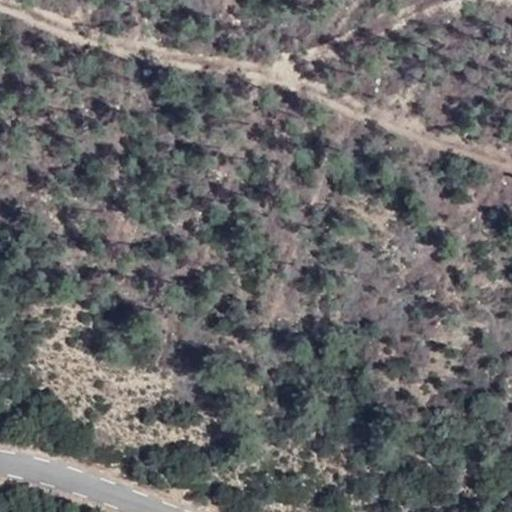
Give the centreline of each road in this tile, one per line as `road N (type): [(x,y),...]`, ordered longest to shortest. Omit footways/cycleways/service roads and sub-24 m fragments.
road 1 (track): [(0,15),(275,71)]
road 2 (tertiary): [(0,460),(163,511)]
